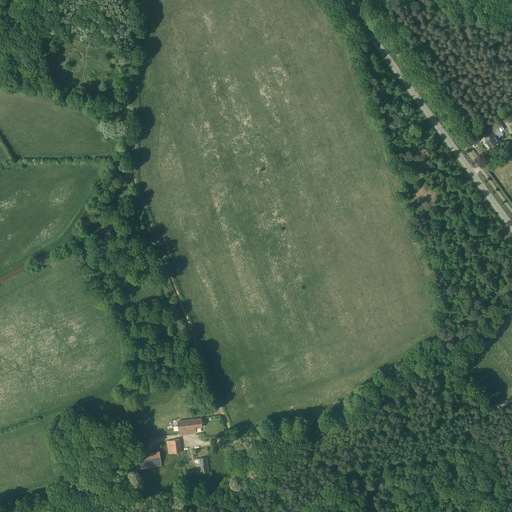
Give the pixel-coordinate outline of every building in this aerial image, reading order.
[(495,135),(501,131),(496,125),(490,129),(492,132),(485,137),(487,140),(486,142),(490,147),(495,144),(496,145),(501,142),(495,135)] [(201,418),(178,421),(180,435),(196,433),(196,428),(203,427),(201,418)] [(179,439),(168,441),(169,454),(181,452),(179,439)] [(160,450),(139,453),(142,469),(162,466),(160,450)] [(207,458),(199,459),(201,473),(209,472),(207,458)]
